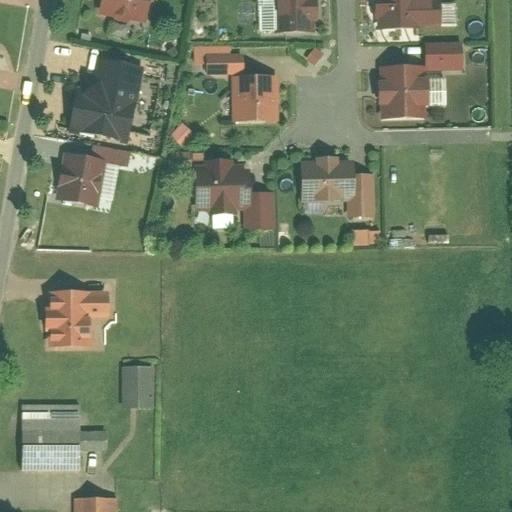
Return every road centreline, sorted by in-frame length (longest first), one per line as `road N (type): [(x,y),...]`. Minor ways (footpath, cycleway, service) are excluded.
road 1 (residential): [(44,0),(0,260)]
road 2 (residential): [(341,0),(341,143)]
